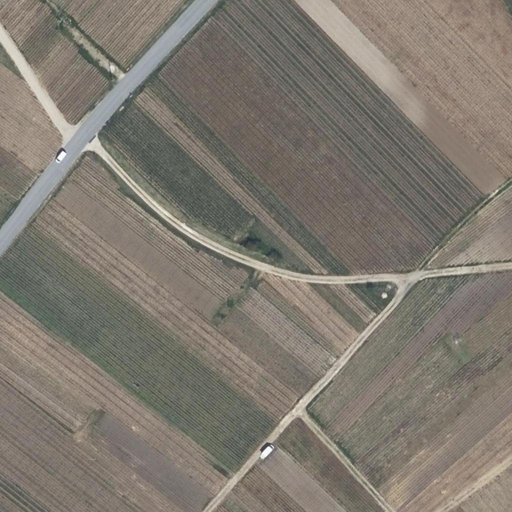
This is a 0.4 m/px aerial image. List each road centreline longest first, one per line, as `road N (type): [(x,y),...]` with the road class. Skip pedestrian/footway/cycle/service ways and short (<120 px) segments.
road 1 (track): [(415,276),(296,276),(246,262),(182,229),(85,135)]
road 2 (tertiary): [(0,244),(85,135),(213,0)]
road 3 (track): [(415,276),(298,409),(393,511)]
road 4 (track): [(0,30),(77,146)]
road 5 (track): [(298,409),(207,511)]
